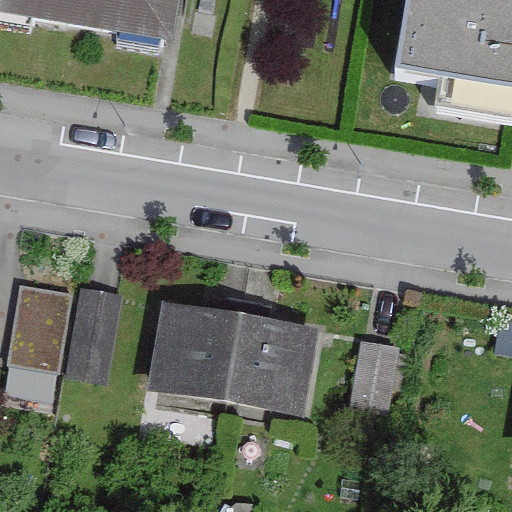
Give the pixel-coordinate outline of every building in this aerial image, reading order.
[(179,0),(0,0),(0,35),(165,69),(179,0)] [(511,106),(511,0),(432,0),(417,91),(511,106)] [(107,395),(120,307),(80,301),(67,389),(107,395)] [(324,346),(163,316),(146,407),(307,437),(324,346)] [(352,393),(392,403),(407,342),(367,332),(352,393)]
